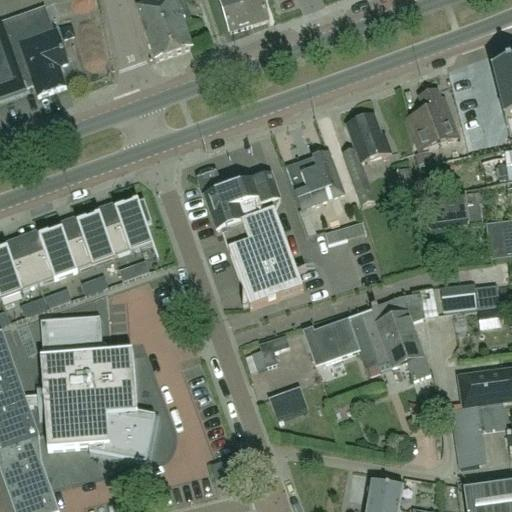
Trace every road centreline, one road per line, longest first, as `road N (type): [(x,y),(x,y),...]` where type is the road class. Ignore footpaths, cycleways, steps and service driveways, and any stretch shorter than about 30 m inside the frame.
road 1 (tertiary): [(156,146),(511,18)]
road 2 (residential): [(275,500),(156,146)]
road 3 (tertiary): [(450,0),(144,105)]
road 4 (tertiary): [(0,203),(156,146)]
road 5 (tertiary): [(144,105),(0,157)]
